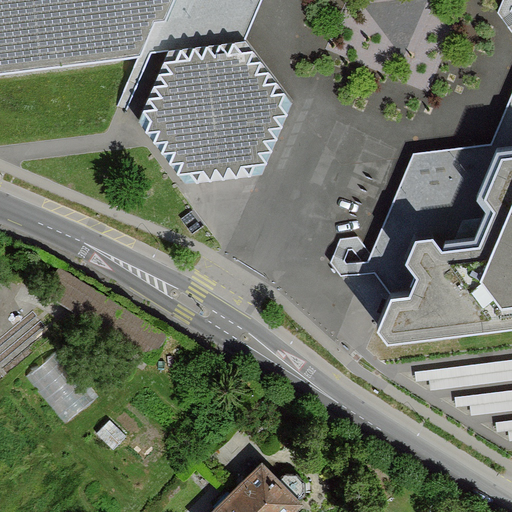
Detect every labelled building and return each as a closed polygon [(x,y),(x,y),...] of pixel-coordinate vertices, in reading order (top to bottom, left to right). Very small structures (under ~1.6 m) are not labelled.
[(0,0),(0,70),(142,53),(157,19),(173,18),(179,0),(0,0)] [(385,259),(407,257),(417,234),(435,233),(444,245),(480,241),(494,212),(481,197),(503,148),(511,146),(511,0),(179,0),(173,18),(157,19),(165,30),(178,29),(173,42),(247,39),(263,0),(511,0),(511,96),(492,142),(415,151),(375,246),(378,248),(385,259)] [(157,19),(142,53),(146,53),(169,51),(173,42),(178,29),(165,30),(157,19)] [(140,120),(187,182),(263,171),(293,101),(247,39),(173,42),(169,51),(140,120)] [(378,323),(389,337),(511,321),(511,146),(503,148),(481,197),(494,212),(480,241),(444,245),(435,233),(417,234),(407,257),(417,272),(408,293),(390,294),(378,323)] [(370,267),(390,294),(408,293),(417,272),(407,257),(385,259),(378,248),(375,246),(367,263),(370,267)] [(168,334),(62,267),(46,293),(153,359),(168,334)] [(62,348),(32,371),(68,419),(98,397),(62,348)] [(511,360),(415,372),(416,382),(429,380),(430,390),(511,380),(511,360)] [(511,390),(455,397),(456,407),(470,406),(471,415),(511,410),(511,390)] [(511,421),(496,423),(498,433),(509,431),(510,441),(511,440),(511,421)] [(263,465),(234,494),(250,511),(287,511),(298,502),(297,501),(278,481),(263,465)] [(286,474),(278,481),(297,501),(305,494),(305,482),(297,474),(286,474)] [(250,511),(234,494),(215,511),(250,511)]
